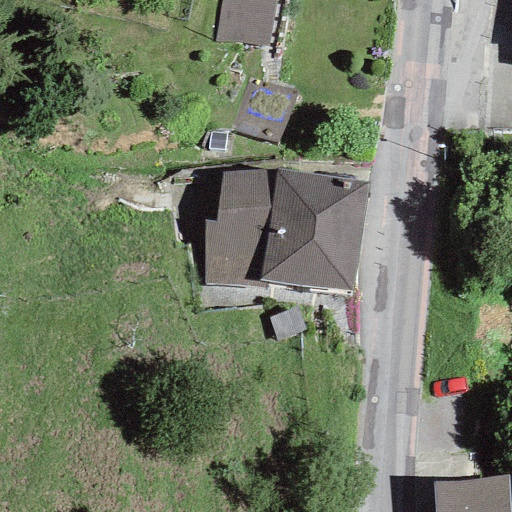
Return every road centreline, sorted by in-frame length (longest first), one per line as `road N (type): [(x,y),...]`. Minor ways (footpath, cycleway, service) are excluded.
road 1 (tertiary): [(410,109),(388,327),(382,511)]
road 2 (residential): [(410,109),(453,85),(471,0)]
